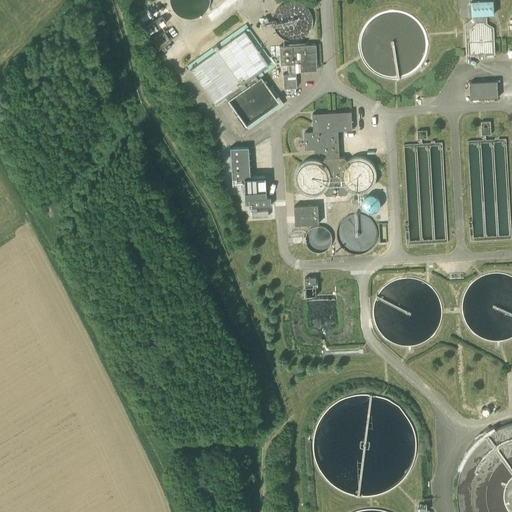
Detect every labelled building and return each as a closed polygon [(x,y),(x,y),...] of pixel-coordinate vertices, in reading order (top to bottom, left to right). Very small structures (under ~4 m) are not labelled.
[(488,0),(486,0),(471,1),(472,16),(486,15),(494,14),(493,0),(488,0)] [(141,23),(149,18),(146,14),(138,19),(141,23)] [(161,17),(144,28),(149,35),(166,23),(161,16),(161,17)] [(158,49),(170,41),(163,31),(152,40),(158,49)] [(244,33),(195,70),(221,104),(228,99),(247,123),(277,101),(258,75),(269,67),(244,33)] [(316,70),(315,44),(279,46),(280,64),(288,64),(288,71),(289,74),(283,74),(283,88),(296,87),(295,71),(316,70)] [(470,100),(498,98),(497,81),(469,83),(470,100)] [(324,158),(322,162),(325,166),(327,168),(328,172),(329,175),(329,179),(328,183),(326,187),(324,192),(327,195),(346,194),(349,190),(346,188),(343,185),(341,182),(340,177),(340,174),(340,169),(342,166),(344,163),(347,160),(344,157),(340,157),(338,131),(352,130),(351,111),(313,114),(313,132),(304,132),(305,149),(314,149),(314,152),(329,152),(329,158),(324,158)] [(249,177),(247,147),(230,148),(232,178),(243,177),(244,200),(248,199),(249,207),(270,206),(270,197),(266,198),(265,176),(249,177)] [(354,170),(360,176),(366,170),(359,164),(354,170)] [(311,177),(318,176),(317,169),(310,170),(311,177)] [(380,205),(381,201),(380,200),(380,198),(378,196),(375,194),(372,193),(370,194),(368,195),(367,196),(365,198),(364,201),(365,204),(366,207),(368,208),(370,209),(372,210),(374,210),(375,209),(378,207),(380,205)] [(295,224),(319,223),(318,204),(294,206),(295,224)] [(305,296),(316,295),(315,277),(305,278),(305,296)] [(489,404),(483,407),(488,415),(493,412),(489,404)]
